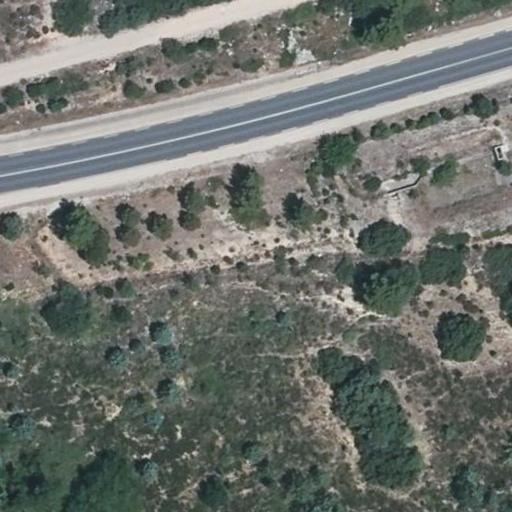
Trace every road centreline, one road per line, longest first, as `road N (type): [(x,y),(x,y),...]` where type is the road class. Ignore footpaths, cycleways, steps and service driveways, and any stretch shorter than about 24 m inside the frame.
road 1 (primary): [(511,46),(242,121),(0,173)]
road 2 (track): [(0,82),(350,0)]
